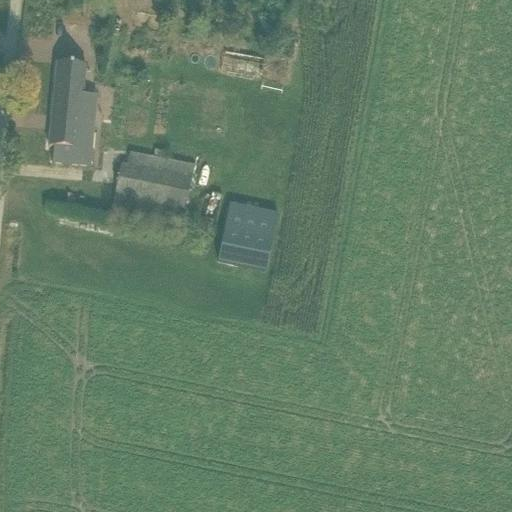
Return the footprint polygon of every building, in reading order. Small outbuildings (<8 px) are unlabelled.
[(56,64),(48,148),(53,149),(52,165),(89,168),(93,132),(89,132),(90,119),(80,118),(82,96),(85,67),(56,64)] [(152,126),(226,139),(234,94),(160,81),(152,126)] [(141,94),(138,123),(153,124),(156,95),(141,94)] [(119,164),(109,214),(181,228),(194,166),(168,161),(128,153),(126,165),(119,164)] [(231,196),(238,170),(226,167),(220,193),(231,196)] [(278,216),(229,205),(217,263),(265,273),(278,216)]
